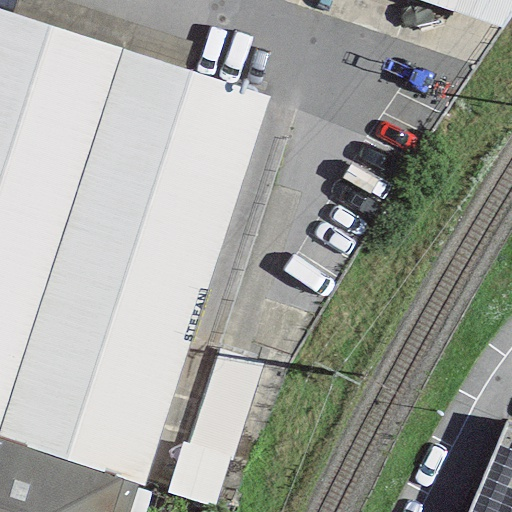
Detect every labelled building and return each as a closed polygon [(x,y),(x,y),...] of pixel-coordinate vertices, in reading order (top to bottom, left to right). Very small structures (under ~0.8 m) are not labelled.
[(511,13),(511,0),(417,0),(502,28),(511,13)] [(269,97),(0,10),(0,440),(122,481),(143,486),(269,97)] [(262,364),(218,350),(188,444),(182,442),(166,493),(213,508),(228,461),(231,462),(262,364)] [(511,511),(511,424),(505,422),(466,511),(511,511)] [(111,511),(122,481),(0,440),(0,511),(111,511)]
